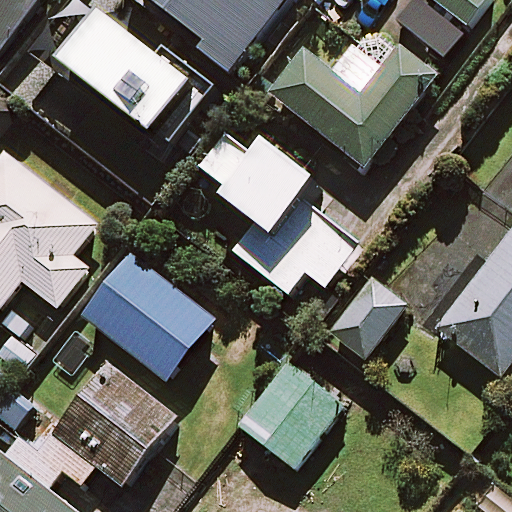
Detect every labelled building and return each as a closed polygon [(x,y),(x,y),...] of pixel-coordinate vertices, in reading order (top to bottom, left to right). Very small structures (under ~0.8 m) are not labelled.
[(51,0),(0,0),(0,61),(3,63),(51,0)] [(156,0),(215,44),(208,53),(242,78),(300,0),(156,0)] [(220,99),(116,19),(78,68),(182,148),(220,99)] [(448,78),(411,49),(372,99),(314,55),(281,99),(375,172),(448,78)] [(266,165),(234,139),(205,176),(269,227),(246,257),(298,298),(316,276),(335,291),(367,252),(313,210),(331,187),(280,147),(266,165)] [(104,230),(13,158),(0,174),(0,311),(6,316),(31,284),(66,311),(97,272),(81,260),(104,230)] [(511,375),(511,244),(444,331),(508,380),(511,375)] [(222,323),(142,261),(94,321),(174,383),(222,323)] [(415,312),(381,284),(338,336),(371,364),(415,312)] [(1,419),(28,440),(12,459),(5,454),(0,460),(0,511),(79,511),(55,493),(69,476),(88,491),(105,469),(128,488),(186,414),(121,362),(68,430),(21,393),(1,419)] [(351,409),(297,367),(248,430),(302,472),(351,409)] [(0,391),(10,378),(0,371),(0,391)] [(511,511),(511,498),(502,489),(485,508),(489,511),(511,511)]
